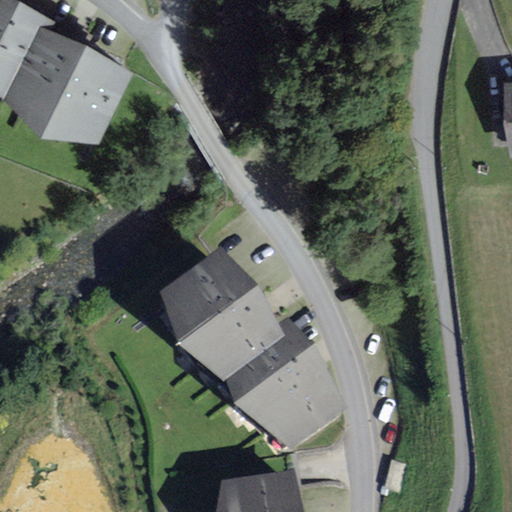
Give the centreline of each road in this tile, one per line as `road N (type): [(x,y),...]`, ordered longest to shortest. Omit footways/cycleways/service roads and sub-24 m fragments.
road 1 (unclassified): [(367,511),(362,428),(339,331),(310,274),(150,45)]
road 2 (unclassified): [(457,511),(462,448),(426,130),(444,0)]
